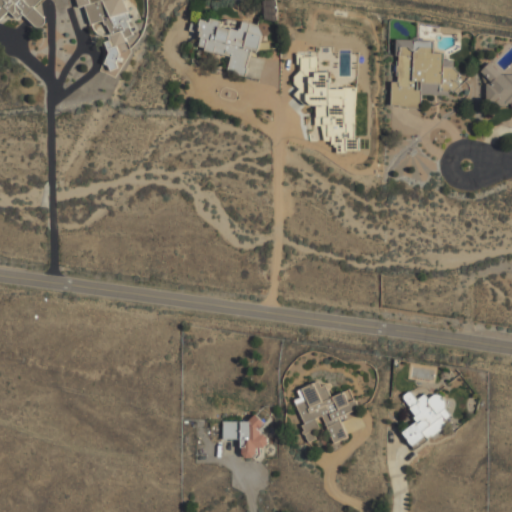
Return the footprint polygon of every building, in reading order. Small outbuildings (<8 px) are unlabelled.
[(0,0),(0,18),(9,10),(18,19),(23,14),(38,28),(46,20),(34,7),(41,0),(0,0)] [(76,0),(79,7),(86,5),(91,24),(106,20),(113,43),(134,37),(123,0),(76,0)] [(245,75),(250,50),(257,51),(262,25),(242,21),(240,30),(219,26),(220,20),(210,18),(210,21),(202,19),(197,49),(231,55),(227,72),(245,75)] [(391,106),(420,107),(420,94),(449,95),(449,90),(456,90),(457,60),(443,59),(443,52),(433,52),(433,40),(397,39),(396,82),(392,82),(391,106)] [(355,89),(328,88),(329,72),(317,72),(317,57),(298,56),(297,102),(316,103),(315,125),(323,126),(322,142),(337,143),(336,151),(358,152),(358,136),(354,136),(355,89)] [(511,71),(483,70),(482,79),(487,79),(485,104),(511,105),(511,109),(511,108),(511,71)] [(350,389),(329,398),(321,379),(297,390),(300,397),(293,400),(310,441),(321,436),(314,419),(322,416),(333,443),(347,437),(339,418),(358,409),(350,389)] [(402,396),(418,421),(402,431),(412,447),(455,420),(438,393),(429,399),(425,393),(416,399),(411,390),(402,396)] [(223,420),(223,439),(242,439),(242,458),(256,458),(256,447),(268,447),(268,433),(260,433),(260,420),(223,420)]
